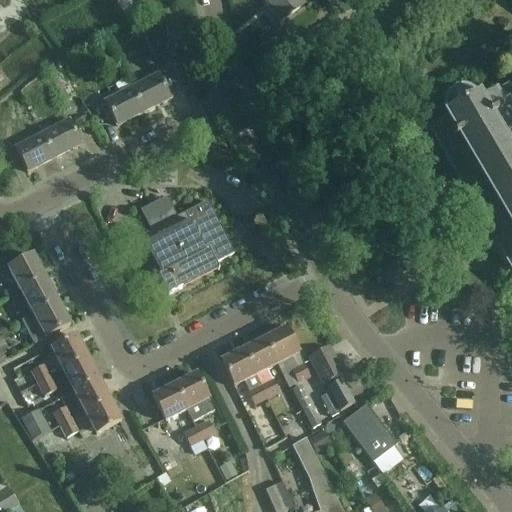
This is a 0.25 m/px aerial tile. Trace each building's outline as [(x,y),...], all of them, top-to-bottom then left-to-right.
[(266,13),(277,27),(311,0),(310,0),(259,0),(268,11),(266,13)] [(87,27),(92,37),(127,20),(121,9),(87,27)] [(157,77),(130,91),(143,115),(170,101),(157,77)] [(443,120),(444,123),(442,123),(444,125),(427,135),(458,187),(456,188),(456,189),(455,191),(463,205),(452,212),(472,246),(487,237),(511,279),(511,285),(511,286),(511,285),(511,127),(506,117),(511,113),(511,86),(494,97),(491,92),(473,101),(469,98),(464,96),(459,95),(454,97),(452,98),(447,101),(446,103),(444,105),(442,110),(442,115),(443,120)] [(143,115),(130,91),(103,105),(116,129),(143,115)] [(6,122),(19,124),(21,109),(8,108),(6,122)] [(68,123),(41,137),(53,161),(80,147),(68,123)] [(53,161),(41,137),(14,151),(26,175),(53,161)] [(157,280),(167,299),(168,299),(168,298),(181,291),(180,288),(215,269),(217,273),(218,273),(214,266),(233,256),(206,204),(176,220),(165,201),(156,206),(155,205),(149,208),(149,209),(140,214),(150,233),(140,239),(160,278),(157,280)] [(7,272),(20,296),(45,282),(32,258),(7,272)] [(391,280),(392,282),(406,273),(405,272),(398,261),(385,269),(392,280),(391,280)] [(20,296),(31,318),(32,319),(57,305),(45,282),(20,296)] [(32,319),(31,318),(21,324),(33,348),(69,328),(57,305),(32,319)] [(285,332),(262,343),(275,369),(277,368),(288,391),(309,380),(303,369),(304,369),(285,332)] [(50,352),(61,375),(87,362),(75,339),(50,352)] [(262,343),(241,354),(266,403),(279,396),(267,373),(275,369),(262,343)] [(306,362),(313,375),(335,364),(328,350),(306,362)] [(266,403),(241,354),(220,365),(233,390),(244,385),(249,394),(247,395),(254,409),(266,403)] [(61,375),(72,395),(97,382),(87,362),(61,375)] [(335,364),(313,375),(320,389),(343,377),(335,364)] [(0,383),(10,380),(5,366),(0,367),(0,383)] [(30,375),(36,387),(49,380),(43,368),(30,375)] [(195,377),(173,389),(186,414),(191,424),(192,424),(193,425),(213,414),(207,403),(208,403),(195,377)] [(49,380),(36,387),(42,399),(56,392),(49,380)] [(60,401),(65,410),(72,423),(108,404),(97,382),(72,395),(60,401)] [(326,392),(339,415),(353,407),(340,384),(326,392)] [(173,389),(151,400),(164,425),(167,424),(186,414),(173,389)] [(108,404),(72,423),(78,434),(81,441),(93,434),(95,438),(120,425),(108,404)] [(366,408),(344,425),(342,426),(372,466),(396,448),(366,408)] [(58,429),(59,430),(72,423),(65,410),(52,417),(58,429)] [(31,444),(38,440),(47,436),(37,418),(31,421),(29,417),(20,423),(31,444)] [(47,436),(38,440),(47,459),(69,447),(67,441),(78,434),(72,423),(59,430),(58,429),(47,436)] [(195,430),(202,444),(215,437),(208,424),(195,430)] [(312,437),(306,426),(288,436),(295,448),(305,442),(305,441),(312,437)] [(325,426),(324,434),(329,436),(332,434),(332,429),(331,427),(325,426)] [(190,450),(202,444),(195,430),(183,437),(190,450)] [(174,460),(187,454),(178,435),(166,441),(174,460)] [(320,435),(308,442),(316,455),(329,447),(320,435)] [(295,448),(296,449),(291,452),(307,487),(315,511),(338,511),(322,477),(313,460),(312,458),(305,442),(295,448)] [(133,451),(146,476),(156,471),(143,445),(133,451)] [(152,450),(163,470),(174,465),(163,445),(152,450)] [(320,457),(313,460),(322,477),(328,474),(320,457)] [(263,495),(271,511),(292,511),(281,487),(263,495)] [(0,493),(0,511),(11,511),(18,508),(7,489),(0,493)] [(16,497),(25,511),(42,511),(28,489),(16,497)] [(405,511),(420,511),(410,493),(399,500),(405,511)]
